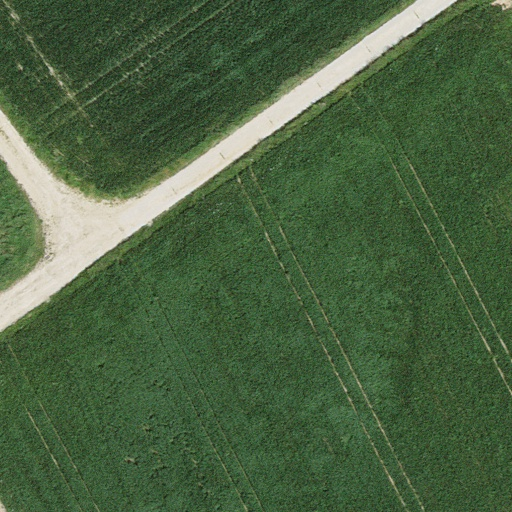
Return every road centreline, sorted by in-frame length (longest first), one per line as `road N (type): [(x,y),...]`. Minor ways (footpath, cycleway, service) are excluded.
road 1 (track): [(425,0),(85,242)]
road 2 (track): [(0,116),(85,242)]
